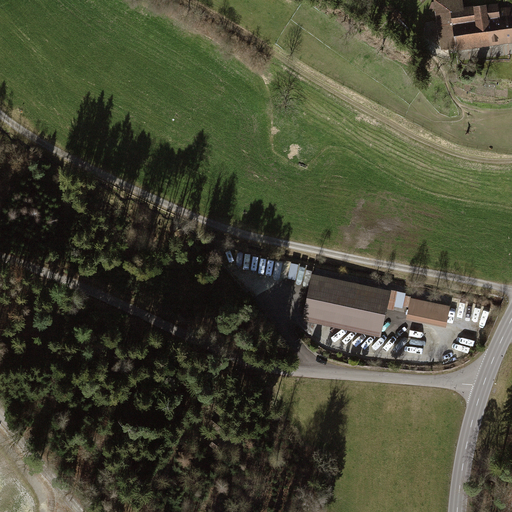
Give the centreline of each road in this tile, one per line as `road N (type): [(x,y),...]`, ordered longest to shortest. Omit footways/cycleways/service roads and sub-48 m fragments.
road 1 (track): [(511,290),(215,226),(58,154),(0,113)]
road 2 (unclassified): [(483,384),(260,368),(75,284),(0,261)]
road 3 (track): [(194,0),(379,118),(444,150),(511,161)]
road 4 (unknown): [(280,308),(340,346),(374,354),(455,336)]
road 5 (tertiary): [(455,511),(483,384)]
